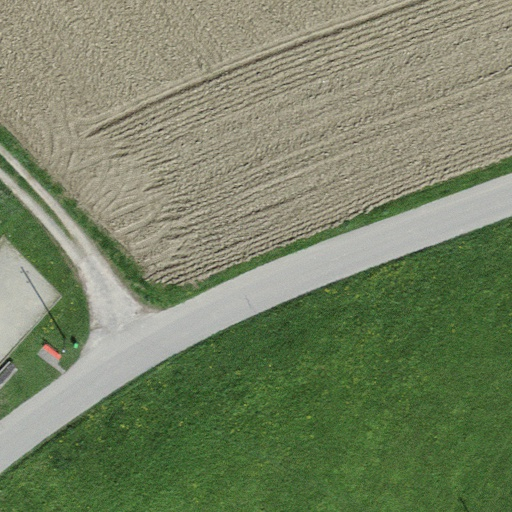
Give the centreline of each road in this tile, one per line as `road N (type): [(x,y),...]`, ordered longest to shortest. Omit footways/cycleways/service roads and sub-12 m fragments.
road 1 (unclassified): [(511,195),(356,252),(125,359),(0,447)]
road 2 (track): [(0,173),(65,241),(125,359)]
